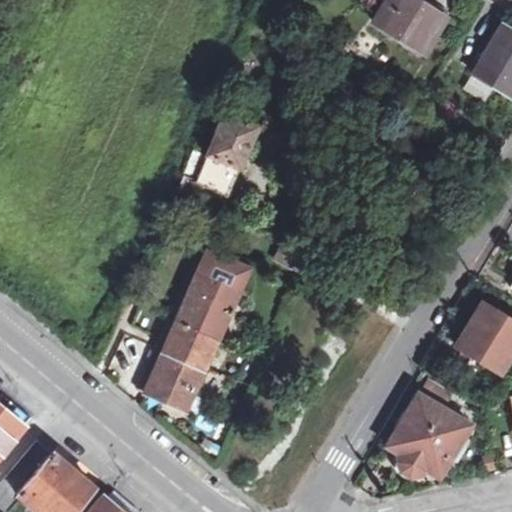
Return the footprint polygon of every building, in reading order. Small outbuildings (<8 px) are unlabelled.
[(449,12),(427,0),(379,0),(368,19),(426,53),(449,12)] [(511,24),(500,17),(468,70),(511,94),(511,24)] [(183,178),(173,201),(190,208),(198,189),(227,202),(258,129),(212,110),(201,135),(213,141),(195,183),(183,178)] [(290,266),(299,246),(286,240),(277,259),(290,266)] [(299,246),(290,266),(302,271),(311,251),(299,246)] [(163,356),(147,395),(188,412),(247,272),(206,255),(178,321),(163,356)] [(511,348),(511,320),(482,303),(456,344),(497,371),(511,348)] [(156,353),(163,356),(178,321),(171,318),(156,353)] [(163,356),(156,353),(140,392),(147,395),(163,356)] [(453,396),(429,381),(420,397),(417,395),(387,445),(399,453),(398,455),(399,463),(400,467),(404,472),(410,474),(418,474),(426,469),(438,477),(471,426),(444,410),(453,396)] [(0,453),(20,428),(0,411),(0,453)] [(77,511),(96,491),(54,456),(18,498),(34,511),(77,511)] [(121,511),(96,491),(77,511),(121,511)]
